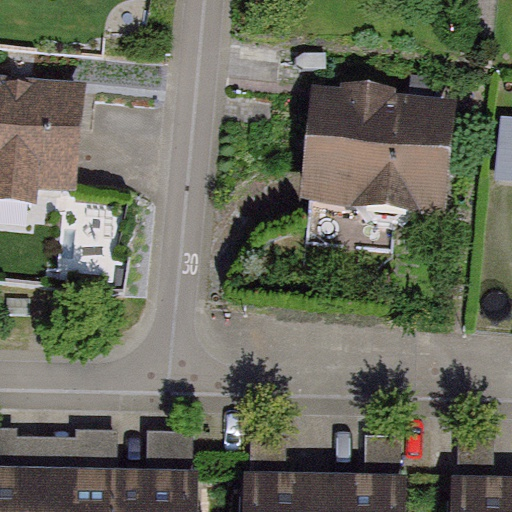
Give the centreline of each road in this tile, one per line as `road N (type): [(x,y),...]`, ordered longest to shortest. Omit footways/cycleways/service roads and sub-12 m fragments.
road 1 (residential): [(209,0),(173,382)]
road 2 (residential): [(511,395),(173,382)]
road 3 (residential): [(173,382),(0,381)]
